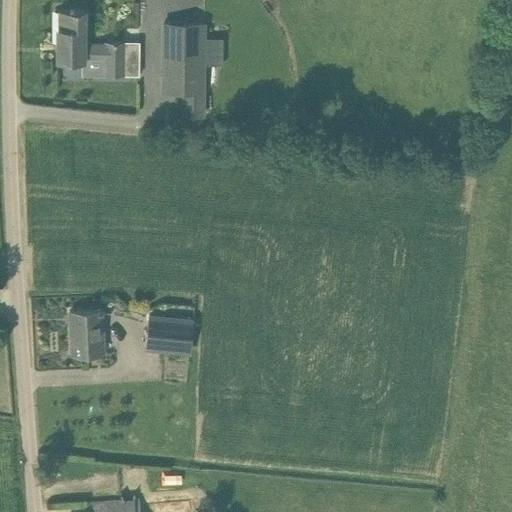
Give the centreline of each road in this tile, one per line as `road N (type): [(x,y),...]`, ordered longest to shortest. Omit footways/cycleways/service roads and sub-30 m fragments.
road 1 (unclassified): [(37,511),(8,159),(8,0)]
road 2 (track): [(473,511),(511,214)]
